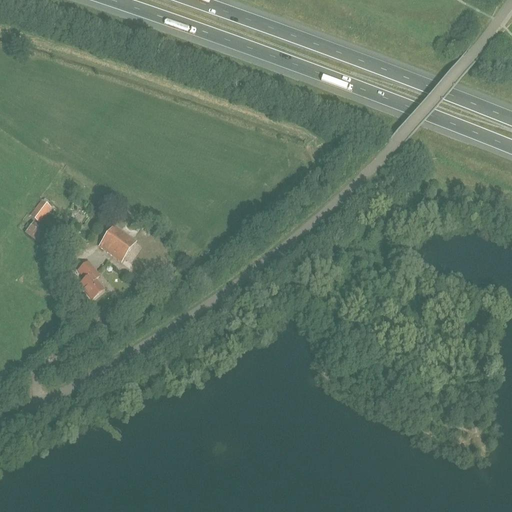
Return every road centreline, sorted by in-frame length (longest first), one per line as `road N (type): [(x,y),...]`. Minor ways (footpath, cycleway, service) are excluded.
road 1 (unclassified): [(42,406),(231,289),(324,215),(511,1)]
road 2 (motorway): [(108,0),(511,148)]
road 3 (motorway): [(511,115),(192,0)]
road 4 (residential): [(42,406),(41,374),(159,279)]
